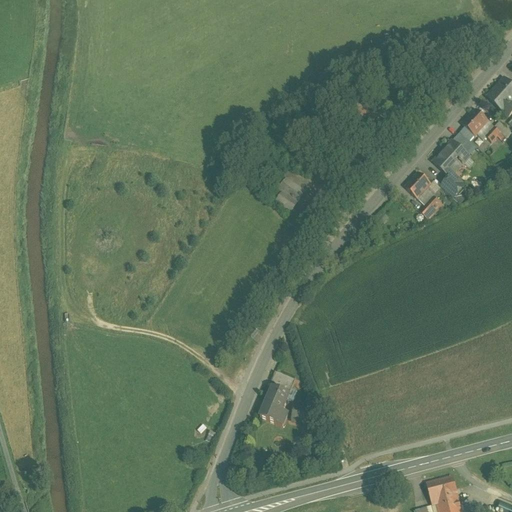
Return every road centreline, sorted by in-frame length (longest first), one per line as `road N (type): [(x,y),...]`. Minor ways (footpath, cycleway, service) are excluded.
road 1 (residential): [(511,47),(310,281),(263,362),(223,460)]
road 2 (primary): [(318,495),(511,443)]
road 3 (track): [(249,398),(176,342),(93,316)]
